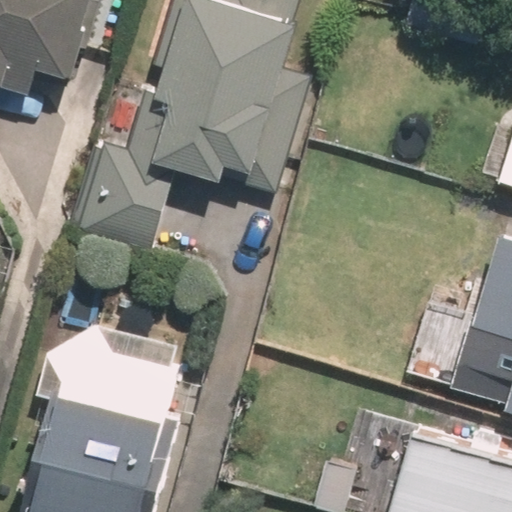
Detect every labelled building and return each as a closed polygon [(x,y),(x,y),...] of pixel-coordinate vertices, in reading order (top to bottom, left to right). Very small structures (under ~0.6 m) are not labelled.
[(0,0),(0,78),(48,91),(56,60),(93,70),(111,0),(0,0)] [(184,0),(152,142),(98,130),(79,213),(168,233),(182,171),(273,191),(315,0),(184,0)] [(365,0),(411,10),(413,0),(365,0)] [(483,187),(427,173),(419,206),(474,220),(483,187)] [(511,260),(501,292),(444,272),(411,362),(511,397),(511,260)] [(27,511),(16,511),(0,508),(0,511),(168,511),(210,314),(124,296),(117,330),(67,320),(27,511)] [(511,511),(511,446),(427,429),(409,511),(511,511)]
